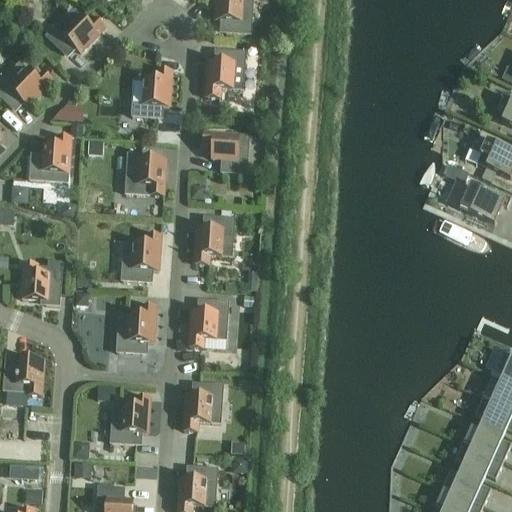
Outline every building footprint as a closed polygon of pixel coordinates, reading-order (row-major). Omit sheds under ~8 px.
[(216,0),(215,26),(238,28),(238,38),(250,39),(253,3),(242,2),(242,0),(216,0)] [(27,8),(16,8),(16,20),(27,20),(27,8)] [(80,56),(105,31),(96,22),(89,29),(79,20),(62,37),(55,30),(46,40),(64,58),(72,49),(80,56)] [(220,93),(243,94),(245,56),(220,54),(219,66),(208,66),(206,101),(219,102),(220,93)] [(511,72),(507,70),(502,82),(511,87),(511,72)] [(28,111),(53,85),(43,76),(36,84),(27,75),(10,92),(3,85),(0,88),(0,100),(12,112),(20,104),(28,111)] [(133,107),(132,121),(158,123),(159,110),(169,111),(171,76),(159,75),(158,85),(145,84),(145,87),(135,86),(133,107)] [(511,102),(503,99),(497,113),(507,118),(503,126),(511,130),(511,102)] [(202,110),(202,122),(216,123),(217,110),(202,110)] [(65,113),(65,125),(77,125),(77,113),(65,113)] [(73,130),(72,139),(81,139),(81,131),(73,130)] [(482,135),(476,146),(485,150),(481,159),(491,163),(487,172),(510,183),(511,178),(511,150),(510,154),(496,148),(499,143),(482,135)] [(222,164),(221,176),(246,178),(249,140),(204,137),(203,150),(213,151),(212,163),(222,164)] [(32,158),(30,184),(50,186),(51,176),(68,178),(71,142),(58,141),(57,151),(44,150),(44,159),(32,158)] [(89,146),(88,158),(103,159),(103,147),(89,146)] [(125,197),(163,200),(165,165),(141,164),(141,158),(128,157),(125,197)] [(459,174),(455,183),(464,187),(468,178),(459,174)] [(191,189),(191,201),(203,202),(204,190),(191,189)] [(465,204),(461,213),(471,217),(494,228),(502,210),(507,213),(511,203),(496,196),(494,200),(471,190),(465,204)] [(64,206),(61,217),(73,220),(76,209),(64,206)] [(197,233),(195,268),(208,269),(209,259),(232,261),(234,223),(209,221),(208,233),(197,233)] [(146,226),(145,235),(155,236),(156,227),(146,226)] [(122,271),(121,284),(147,286),(148,274),(158,275),(160,240),(147,239),(147,249),(134,248),(133,272),(122,271)] [(0,261),(0,273),(7,274),(9,262),(0,261)] [(62,270),(24,267),(22,303),(46,305),(46,309),(59,310),(62,270)] [(76,279),(76,291),(89,291),(89,279),(76,279)] [(248,285),(247,295),(255,296),(256,286),(248,285)] [(75,295),(74,309),(87,309),(88,296),(75,295)] [(244,299),(243,310),(253,310),(254,300),(244,299)] [(226,343),(229,305),(203,304),(202,316),(192,315),(189,351),(202,352),(203,342),(226,343)] [(142,320),(119,319),(117,356),(142,358),(143,346),(153,346),(155,311),(142,310),(142,320)] [(511,361),(503,357),(495,375),(511,383),(511,361)] [(4,383),(4,395),(28,397),(28,400),(41,401),(44,365),(20,363),(20,359),(6,358),(4,383)] [(483,402),(511,415),(511,394),(490,385),(483,402)] [(198,387),(197,399),(186,399),(184,434),(197,435),(198,425),(221,426),(223,389),(198,387)] [(136,410),(113,409),(110,447),(136,449),(137,436),(147,437),(150,401),(137,400),(136,410)] [(511,415),(483,402),(474,421),(511,437),(511,415)] [(0,420),(0,433),(12,434),(13,421),(0,420)] [(470,430),(462,448),(503,466),(511,448),(470,430)] [(233,445),(232,457),(243,457),(244,445),(233,445)] [(73,446),(72,461),(87,462),(87,453),(83,447),(73,446)] [(28,447),(22,458),(35,466),(42,456),(28,447)] [(503,466),(462,448),(454,466),(495,484),(503,466)] [(233,462),(232,472),(237,478),(247,479),(248,463),(233,462)] [(75,467),(74,478),(91,479),(91,468),(75,467)] [(26,471),(25,484),(37,485),(38,472),(26,471)] [(192,471),(191,483),(181,482),(178,511),(191,511),(192,510),(215,511),(217,472),(192,471)] [(450,475),(442,493),(483,511),(491,494),(450,475)] [(96,511),(132,511),(133,504),(123,503),(124,491),(98,489),(96,511)] [(434,511),(436,511),(482,511),(483,511),(442,493),(434,511)] [(26,494),(26,507),(41,507),(42,495),(26,494)]
